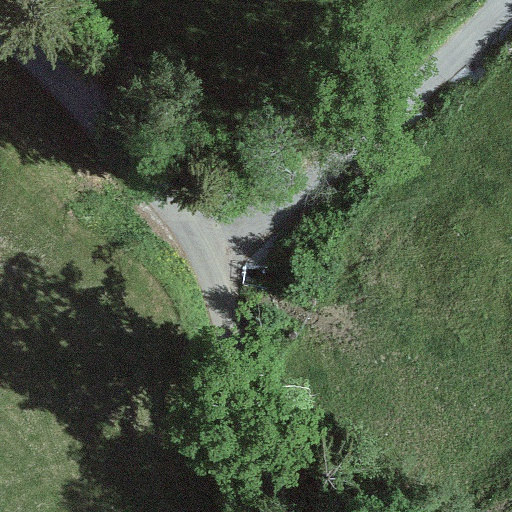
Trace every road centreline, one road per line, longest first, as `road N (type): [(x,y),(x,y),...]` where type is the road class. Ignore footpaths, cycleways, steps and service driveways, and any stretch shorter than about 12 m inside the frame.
road 1 (unclassified): [(276,511),(226,297),(200,233),(152,168),(0,29)]
road 2 (track): [(214,259),(508,0)]
